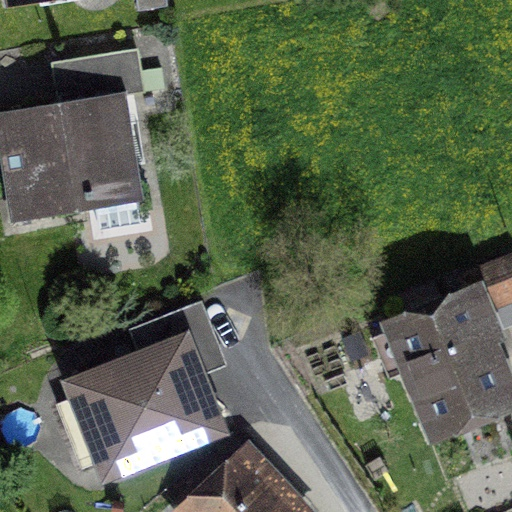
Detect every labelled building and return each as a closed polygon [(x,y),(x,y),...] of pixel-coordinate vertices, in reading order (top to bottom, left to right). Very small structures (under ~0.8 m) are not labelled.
[(10,0),(12,12),(78,0),(10,0)] [(294,167),(303,221),(427,200),(397,22),(274,42),(283,96),(293,94),(304,165),(294,167)] [(127,99),(0,119),(0,121),(16,219),(144,198),(127,99)] [(511,263),(482,276),(505,333),(511,329),(511,263)] [(511,374),(478,278),(387,310),(429,429),(511,399),(511,374)] [(141,356),(69,386),(111,488),(227,441),(198,372),(217,364),(192,305),(130,331),(141,356)] [(358,333),(339,341),(350,366),(368,357),(358,333)] [(305,511),(251,451),(183,511),(305,511)]
